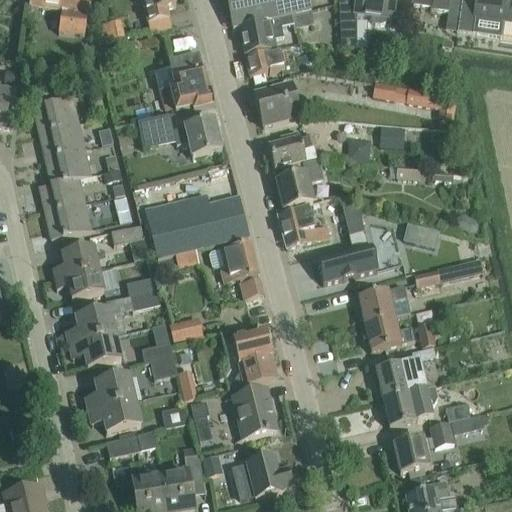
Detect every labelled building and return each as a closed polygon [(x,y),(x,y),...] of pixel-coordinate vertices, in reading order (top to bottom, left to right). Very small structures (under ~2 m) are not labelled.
[(29,0),(28,10),(61,14),(58,37),(83,41),(88,0),(29,0)] [(140,0),(147,27),(150,36),(170,32),(167,22),(165,12),(175,10),(172,0),(140,0)] [(224,0),(232,32),(239,31),(291,19),(293,29),(294,33),(313,28),(310,15),(306,0),(224,0)] [(392,23),(395,4),(395,0),(356,0),(353,17),(371,20),(370,25),(374,28),(380,29),(385,27),(386,22),(392,23)] [(447,16),(449,0),(410,0),(410,7),(431,10),(430,14),(447,16)] [(461,4),(456,35),(470,37),(500,42),(502,25),(511,25),(511,0),(475,0),(475,6),(461,4)] [(457,30),(458,17),(445,16),(444,30),(457,30)] [(244,59),(264,55),(273,53),(271,44),(282,42),(282,39),(280,31),(293,29),(291,19),(239,31),(244,59)] [(340,54),(355,54),(355,23),(339,24),(340,54)] [(292,66),(291,58),(300,56),(298,50),(244,61),(249,81),(268,76),(268,78),(280,75),(281,79),(297,76),(295,66),(292,66)] [(116,54),(102,58),(106,72),(120,68),(116,54)] [(355,54),(340,54),(341,64),(359,65),(359,54),(355,54)] [(201,73),(197,58),(167,66),(172,84),(175,95),(170,96),(175,115),(192,111),(193,115),(213,110),(203,73),(201,73)] [(17,87),(18,76),(6,74),(4,86),(17,87)] [(375,87),(373,102),(392,105),(395,91),(375,87)] [(262,131),(282,126),(298,122),(290,89),(273,93),(254,98),(262,131)] [(0,131),(12,132),(14,113),(16,92),(0,90),(0,131)] [(409,93),(406,108),(440,114),(438,122),(452,125),(456,102),(409,93)] [(38,138),(74,129),(68,104),(32,112),(38,138)] [(163,121),(137,127),(143,152),(157,149),(155,140),(167,137),(163,121)] [(221,155),(213,124),(183,131),(183,132),(172,135),(176,150),(187,147),(191,163),(221,155)] [(44,163),(80,155),(74,129),(38,138),(44,163)] [(108,133),(98,136),(101,150),(112,148),(108,133)] [(298,142),(297,137),(279,142),(280,147),(267,150),(273,175),(305,167),(302,154),(315,150),(312,139),(298,142)] [(39,194),(75,185),(87,183),(80,155),(44,163),(50,189),(38,192),(39,194)] [(107,175),(117,173),(114,160),(104,161),(107,175)] [(189,171),(192,185),(238,175),(235,161),(189,171)] [(307,189),(323,185),(317,164),(305,167),(273,175),(276,186),(276,187),(277,187),(283,213),(282,213),(283,214),(311,208),(307,189)] [(449,166),(441,166),(442,176),(450,175),(449,166)] [(418,186),(419,174),(397,172),(395,184),(418,186)] [(105,187),(121,183),(119,174),(103,178),(105,187)] [(452,187),(452,179),(431,178),(431,185),(452,187)] [(169,180),(145,183),(146,193),(170,190),(169,180)] [(44,218),(81,210),(75,185),(39,194),(44,218)] [(116,200),(124,198),(121,189),(114,191),(116,200)] [(176,217),(146,225),(157,265),(173,261),(193,256),(229,247),(248,242),(238,201),(208,209),(206,199),(186,204),(174,208),(176,217)] [(125,202),(113,205),(116,216),(128,213),(125,202)] [(50,244),(70,240),(87,236),(81,210),(44,218),(50,244)] [(312,233),(307,212),(277,220),(286,253),(328,242),(325,229),(312,233)] [(468,221),(462,232),(467,235),(469,235),(471,235),(473,234),(475,233),(476,231),(476,229),(476,227),(474,225),(473,224),(468,221)] [(115,252),(143,245),(140,231),(112,238),(115,252)] [(376,275),(370,252),(367,253),(363,237),(347,241),(351,257),(316,265),(322,289),(376,275)] [(258,279),(249,246),(219,254),(211,256),(209,260),(212,272),(216,273),(219,272),(223,288),(238,284),(244,305),(262,300),(257,280),(258,279)] [(54,285),(98,274),(93,251),(60,259),(63,272),(51,274),(54,285)] [(193,256),(173,261),(176,274),(196,269),(193,256)] [(114,262),(114,272),(131,272),(131,261),(114,262)] [(415,292),(438,287),(446,285),(444,273),(436,275),(412,281),(415,292)] [(103,298),(98,274),(54,285),(56,295),(68,292),(71,305),(103,298)] [(153,282),(125,287),(126,291),(128,301),(156,295),(153,282)] [(364,329),(393,322),(409,318),(403,290),(357,301),(364,329)] [(156,295),(128,301),(132,317),(160,310),(160,308),(156,295)] [(114,340),(108,315),(75,323),(78,336),(67,339),(67,337),(66,337),(69,351),(114,340)] [(172,347),(203,340),(198,322),(168,329),(172,347)] [(397,337),(393,322),(364,329),(370,356),(412,347),(409,335),(397,337)] [(421,352),(433,349),(428,330),(416,333),(421,352)] [(231,342),(239,371),(243,391),(277,382),(271,359),(268,347),(270,344),(268,337),(265,335),(265,333),(231,342)] [(120,365),(114,340),(69,351),(72,364),(73,364),(73,362),(83,360),(86,373),(120,365)] [(462,341),(440,346),(444,364),(466,358),(462,341)] [(144,368),(149,367),(173,362),(170,348),(141,356),(144,368)] [(154,385),(177,379),(173,362),(149,367),(154,385)] [(394,370),(375,374),(381,403),(424,392),(421,377),(418,364),(394,370)] [(133,406),(127,381),(94,388),(97,402),(86,404),(86,403),(85,403),(88,416),(133,406)] [(194,388),(181,391),(184,404),(197,401),(194,388)] [(388,432),(408,428),(431,422),(429,411),(433,410),(437,402),(434,390),(424,392),(381,403),(388,432)] [(242,444),(257,440),(276,435),(266,393),(231,402),(242,444)] [(139,431),(133,406),(88,416),(91,430),(92,429),(92,428),(102,425),(106,439),(139,431)] [(206,407),(190,411),(193,424),(209,421),(206,407)] [(221,436),(219,408),(208,409),(210,437),(221,436)] [(448,426),(469,421),(466,408),(445,413),(448,426)] [(165,433),(189,427),(185,410),(161,416),(165,433)] [(434,452),(453,447),(448,427),(429,432),(434,452)] [(109,463),(128,458),(155,452),(152,436),(105,447),(109,463)] [(399,477),(419,473),(432,470),(426,442),(393,450),(399,477)] [(205,501),(198,459),(197,451),(181,453),(185,477),(159,481),(163,511),(192,511),(189,491),(202,489),(204,501),(205,501)] [(216,459),(219,470),(239,464),(235,453),(216,459)] [(444,457),(446,468),(470,464),(468,453),(444,457)] [(276,476),(273,461),(246,468),(254,502),(281,495),(281,494),(291,491),(286,473),(276,476)] [(135,511),(163,511),(159,481),(132,485),(135,511)] [(407,511),(438,511),(436,503),(447,501),(444,487),(422,492),(423,496),(405,500),(407,511)] [(6,511),(42,511),(41,506),(43,505),(40,489),(20,494),(3,498),(6,511)]
